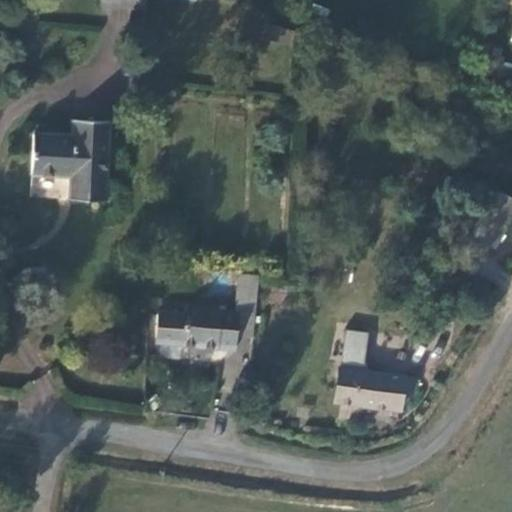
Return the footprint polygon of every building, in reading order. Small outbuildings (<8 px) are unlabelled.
[(133,0),(91,0),(91,22),(132,25),(133,0)] [(99,137),(63,135),(63,148),(21,146),(19,188),(60,191),(58,213),(95,215),(99,137)] [(511,228),(511,212),(495,203),(470,246),(494,260),(511,228)] [(176,326),(148,325),(147,351),(225,354),(226,338),(241,338),(243,288),(228,287),(226,320),(176,318),(176,326)] [(404,382),(332,373),(330,409),(392,418),(394,403),(403,406),(404,382)]
